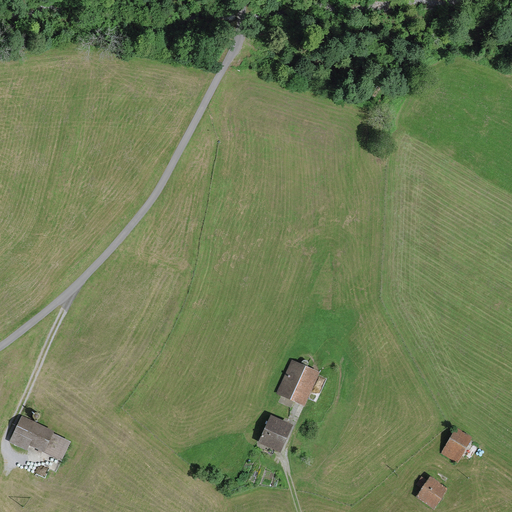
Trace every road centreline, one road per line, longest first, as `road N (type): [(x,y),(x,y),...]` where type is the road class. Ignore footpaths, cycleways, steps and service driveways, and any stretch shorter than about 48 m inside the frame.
road 1 (track): [(0,345),(78,286),(150,201),(237,47),(241,0)]
road 2 (track): [(17,417),(78,286)]
